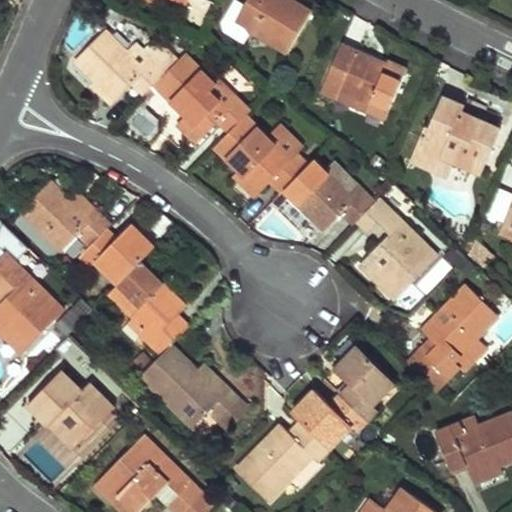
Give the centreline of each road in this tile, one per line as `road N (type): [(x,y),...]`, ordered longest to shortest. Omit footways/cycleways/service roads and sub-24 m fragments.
road 1 (residential): [(6,105),(184,200),(285,306)]
road 2 (residential): [(511,61),(397,0)]
